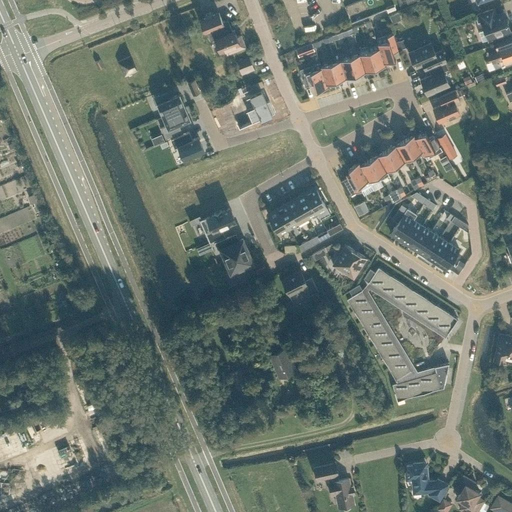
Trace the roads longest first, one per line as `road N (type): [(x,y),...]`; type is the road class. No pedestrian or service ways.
road 1 (secondary): [(215,511),(15,55)]
road 2 (residential): [(317,157),(359,231),(479,307)]
road 3 (residential): [(300,121),(394,92),(403,100),(390,117),(317,157)]
road 4 (tertiary): [(15,55),(161,0)]
road 5 (residential): [(199,94),(221,147),(300,121)]
road 6 (residential): [(317,157),(245,201),(266,252)]
road 7 (residential): [(447,442),(479,307)]
road 8 (residential): [(251,0),(300,121)]
